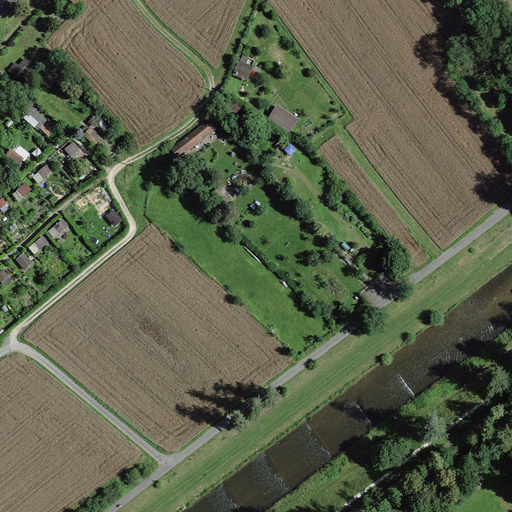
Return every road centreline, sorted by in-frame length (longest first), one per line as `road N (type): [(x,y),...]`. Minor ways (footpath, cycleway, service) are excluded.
road 1 (track): [(511,206),(109,511)]
road 2 (track): [(11,343),(11,331),(132,232),(110,179),(117,165),(180,132),(209,98),(207,71),(136,0)]
road 3 (track): [(169,463),(27,346),(11,343)]
road 4 (track): [(0,261),(110,179)]
